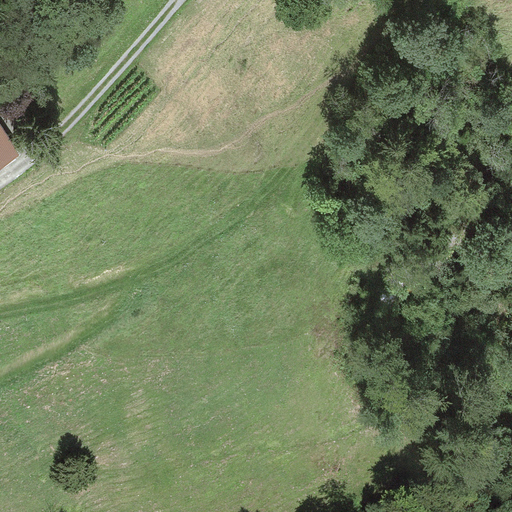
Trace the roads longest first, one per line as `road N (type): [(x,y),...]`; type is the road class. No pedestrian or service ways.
road 1 (track): [(0,309),(143,272),(247,204),(296,151),(359,51),(412,0)]
road 2 (track): [(172,0),(37,153),(0,178)]
road 3 (track): [(0,380),(112,314),(143,272)]
